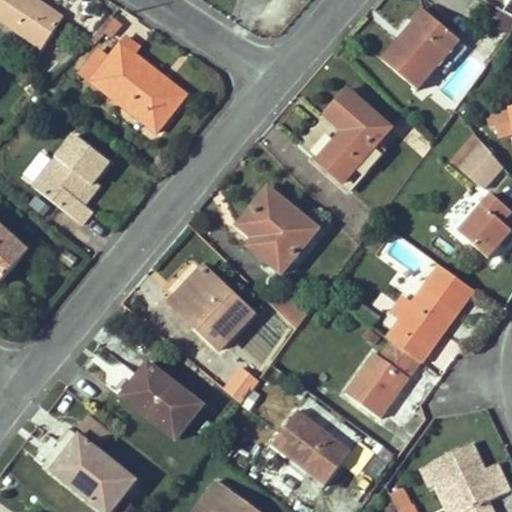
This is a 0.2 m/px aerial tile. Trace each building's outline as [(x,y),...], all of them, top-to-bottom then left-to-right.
[(0,0),(0,21),(43,50),(64,19),(34,0),(0,0)] [(489,22),(511,35),(511,33),(511,15),(498,8),(489,22)] [(382,61),(418,91),(437,67),(460,41),(423,9),(412,22),(414,24),(382,61)] [(104,33),(111,38),(119,28),(113,23),(104,33)] [(93,45),(104,33),(100,29),(88,41),(93,45)] [(92,82),(157,134),(187,96),(135,54),(140,48),(127,38),(111,58),(92,82)] [(468,48),(460,41),(437,67),(446,74),(468,48)] [(111,58),(100,49),(81,73),(92,82),(111,58)] [(347,90),(300,146),(343,185),(393,130),(347,90)] [(406,124),(397,136),(424,156),(433,143),(406,124)] [(452,162),(461,169),(483,143),(475,134),(452,162)] [(80,203),(95,184),(110,164),(75,137),(34,189),(82,226),(93,213),(84,206),(80,203)] [(483,143),(461,169),(484,190),(504,168),(483,143)] [(80,203),(84,206),(99,187),(95,184),(80,203)] [(273,253),(266,262),(283,275),(319,229),(268,190),(239,227),(255,239),(273,253)] [(458,233),(489,260),(510,236),(511,237),(511,212),(492,195),(458,233)] [(0,283),(29,252),(0,226),(0,283)] [(393,237),(386,256),(410,265),(417,246),(393,237)] [(273,253),(255,239),(248,247),(266,262),(273,253)] [(399,321),(386,338),(391,342),(422,364),(423,365),(477,292),(439,265),(412,303),(399,321)] [(197,319),(225,346),(254,316),(204,268),(170,303),(192,324),(197,319)] [(273,306),(297,329),(306,316),(283,294),(273,306)] [(390,314),(399,321),(412,303),(403,296),(390,314)] [(353,314),(373,328),(380,318),(360,304),(353,314)] [(220,351),(225,346),(197,319),(192,324),(220,351)] [(422,364),(391,342),(380,358),(374,354),(345,394),(382,420),(422,364)] [(149,363),(122,398),(177,441),(204,406),(149,363)] [(240,371),(226,390),(242,404),(257,385),(240,371)] [(309,400),(299,413),(328,436),(338,423),(309,400)] [(328,436),(299,413),(273,447),(325,488),(361,441),(338,423),(328,436)] [(201,435),(213,444),(222,432),(210,423),(201,435)] [(120,500),(135,481),(69,428),(41,463),(101,511),(110,511),(112,510),(120,500)] [(450,511),(491,511),(488,503),(510,493),(497,466),(485,471),(473,445),(422,471),(430,488),(436,485),(450,511)] [(259,511),(217,481),(194,511),(259,511)] [(392,497),(398,511),(401,511),(412,507),(404,491),(392,497)] [(114,511),(125,511),(129,507),(120,500),(112,510),(114,511)]
